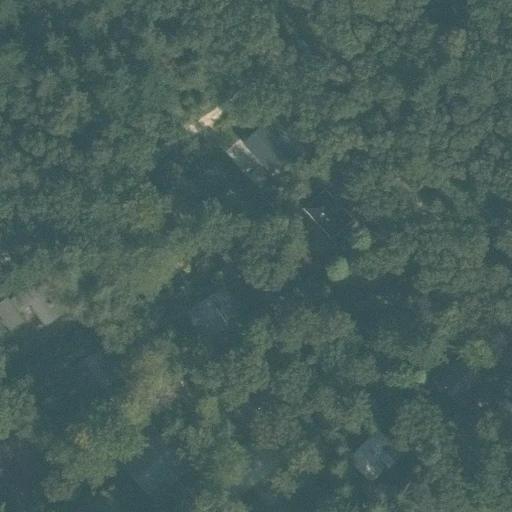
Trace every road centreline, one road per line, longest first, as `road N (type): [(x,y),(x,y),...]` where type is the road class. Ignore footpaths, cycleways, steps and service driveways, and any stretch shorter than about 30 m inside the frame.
road 1 (track): [(219,0),(511,303)]
road 2 (track): [(215,511),(299,448),(483,274)]
road 3 (track): [(283,67),(0,265)]
road 4 (track): [(242,488),(70,215)]
